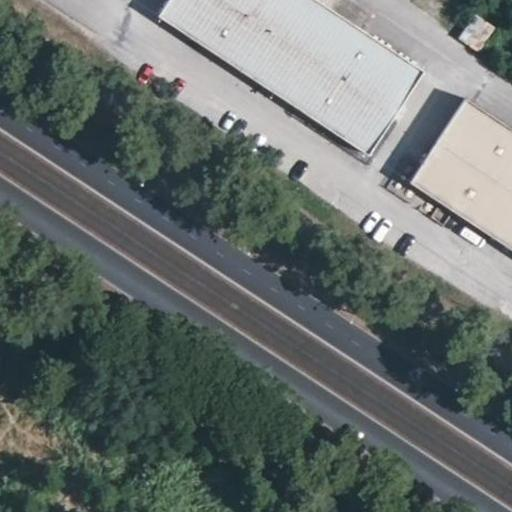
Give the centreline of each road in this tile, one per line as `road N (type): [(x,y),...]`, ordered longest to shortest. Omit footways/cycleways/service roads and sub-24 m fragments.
road 1 (primary): [(511,445),(0,111)]
road 2 (primary): [(0,192),(489,511)]
